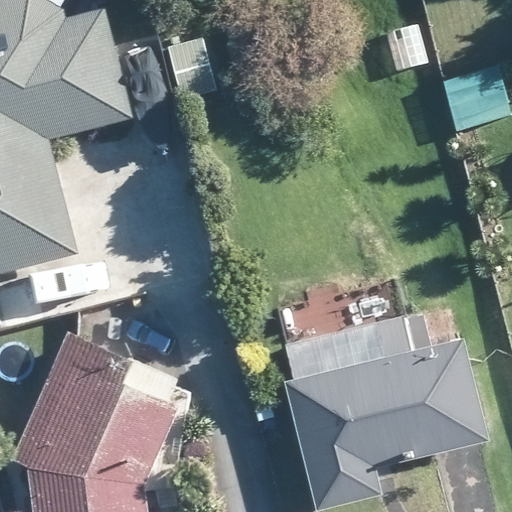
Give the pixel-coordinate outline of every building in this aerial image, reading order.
[(16,0),(3,3),(2,0),(0,0),(0,279),(93,258),(65,137),(147,118),(128,41),(121,12),(104,17),(90,19),(59,0),(16,0)] [(511,125),(511,72),(454,87),(467,137),(511,125)] [(54,319),(53,316),(43,282),(6,293),(16,327),(16,330),(54,319)] [(440,459),(482,450),(511,443),(511,406),(496,340),(449,351),(440,314),(402,324),(410,360),(311,383),(305,384),(335,509),(369,501),(395,494),(402,493),(397,470),(440,459)] [(165,511),(162,485),(197,407),(149,386),(157,365),(86,334),(46,419),(29,461),(47,468),(52,511),(165,511)]
